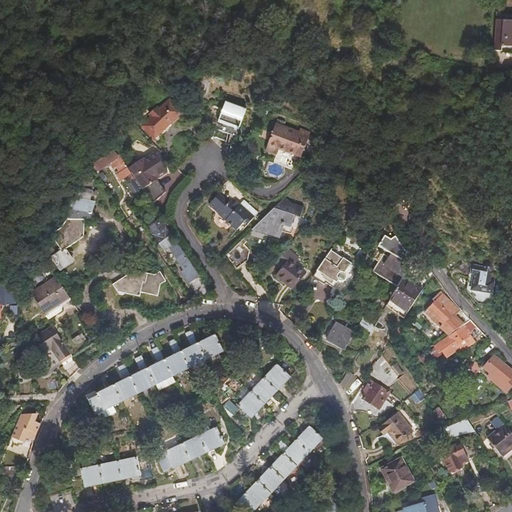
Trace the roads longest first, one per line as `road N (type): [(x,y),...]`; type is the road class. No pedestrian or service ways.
road 1 (residential): [(22,511),(35,456),(66,396),(128,342),(216,301),(257,305),(297,338),(324,385)]
road 2 (residential): [(324,385),(294,403),(224,478),(83,511)]
road 3 (residential): [(324,385),(338,409),(358,511)]
